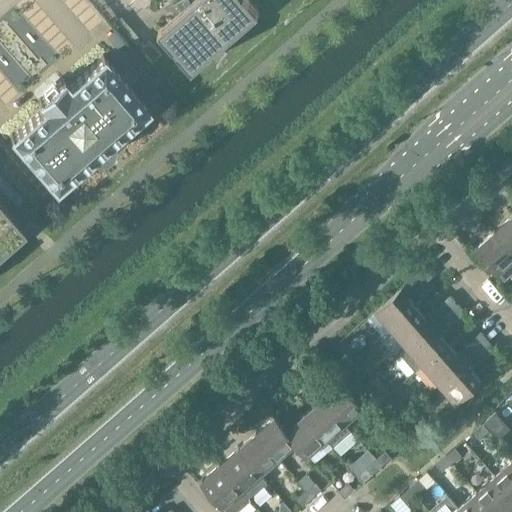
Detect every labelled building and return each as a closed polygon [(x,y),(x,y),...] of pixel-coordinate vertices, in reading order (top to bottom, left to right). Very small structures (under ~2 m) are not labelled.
[(193,0),(159,30),(193,69),(213,51),(220,56),(229,42),(227,40),(259,12),(249,0),(193,0)] [(53,186),(55,189),(58,186),(57,186),(89,156),(98,158),(105,156),(110,151),(113,145),(112,136),(145,105),(145,106),(148,104),(145,102),(104,58),(105,57),(103,55),(100,57),(101,58),(70,85),(63,78),(61,80),(61,81),(40,98),(38,100),(40,102),(40,101),(45,107),(13,135),(12,134),(10,136),(12,138),(54,186),(53,186)] [(0,171),(0,186),(18,208),(26,201),(0,171)] [(0,249),(24,228),(0,200),(0,249)] [(511,215),(493,231),(511,251),(511,215)] [(511,273),(511,251),(493,231),(475,247),(504,280),(511,273)] [(375,310),(391,328),(417,307),(408,296),(413,291),(414,293),(433,276),(424,266),(405,282),(406,283),(375,310)] [(391,328),(408,347),(457,304),(449,295),(430,311),(431,312),(426,317),(417,307),(391,328)] [(408,347),(400,354),(416,371),(423,365),(448,343),(439,332),(444,327),(446,329),(464,312),(457,304),(408,347)] [(423,365),(439,383),(488,340),(480,331),(462,347),(463,349),(457,353),(448,343),(423,365)] [(488,340),(439,383),(456,402),(481,380),(471,368),(476,364),(477,365),(496,348),(488,340)] [(343,370),(353,362),(345,353),(335,361),(343,370)] [(376,375),(366,383),(381,400),(390,391),(376,375)] [(340,382),(322,397),(345,423),(364,407),(341,381),(340,382)] [(304,413),(326,439),(333,447),(351,431),(345,423),(322,397),(304,413)] [(383,415),(390,409),(381,399),(374,405),(383,415)] [(495,410),(483,420),(499,439),(511,428),(495,409),(495,410)] [(304,413),(286,429),(297,441),(296,442),(308,456),(326,439),(304,413)] [(274,416),(255,433),(278,458),(296,442),(297,441),(286,429),(274,416)] [(482,423),(472,431),(479,439),(489,430),(482,423)] [(255,433),(237,448),(260,474),(278,458),(255,433)] [(454,447),(445,455),(451,463),(462,454),(455,447),(454,447)] [(237,448),(219,464),(248,497),(266,481),(260,474),(237,448)] [(385,450),(375,458),(382,465),(391,457),(385,450)] [(451,463),(445,455),(436,463),(442,471),(451,463)] [(382,465),(375,458),(366,467),(372,474),(382,465)] [(511,458),(494,475),(511,495),(511,458)] [(248,497),(219,464),(201,480),(228,511),(237,511),(251,500),(248,497)] [(511,495),(494,475),(475,490),(494,511),(502,511),(511,503),(511,495)] [(418,478),(409,487),(415,494),(425,486),(418,478)] [(316,482),(307,490),(313,497),(322,489),(316,482)] [(355,489),(348,482),(339,491),(345,498),(355,489)] [(415,494),(409,487),(400,495),(406,502),(415,494)] [(313,497),(307,490),(297,499),(303,506),(313,497)] [(494,511),(475,490),(457,506),(462,511),(494,511)] [(447,494),(429,510),(430,511),(462,511),(457,506),(447,494)]
